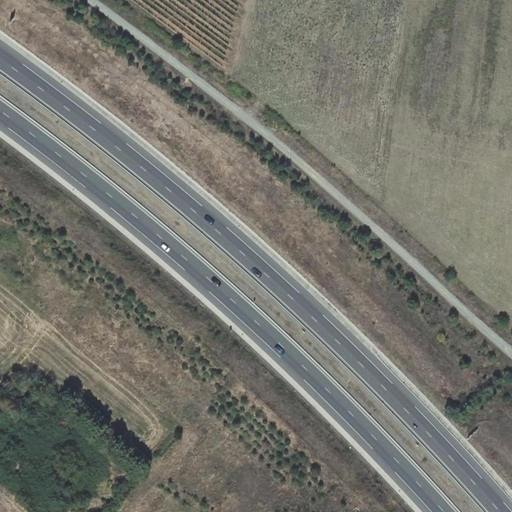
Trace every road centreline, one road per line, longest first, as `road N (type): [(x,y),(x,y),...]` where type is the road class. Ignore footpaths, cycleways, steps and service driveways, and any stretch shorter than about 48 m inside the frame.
road 1 (motorway): [(502,511),(380,377),(203,204),(0,56)]
road 2 (motorway): [(0,106),(164,228),(347,395),(455,511)]
road 3 (track): [(511,352),(235,103),(87,0)]
